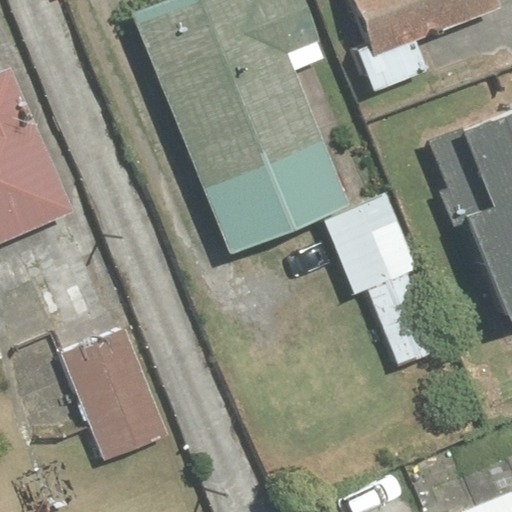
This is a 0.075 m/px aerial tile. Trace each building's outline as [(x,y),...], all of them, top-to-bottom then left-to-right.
[(141,0),(125,7),(221,249),(340,202),(280,50),(309,39),(293,0),(141,0)] [(492,1),(492,0),(348,0),(367,49),(492,1)] [(0,232),(48,213),(0,95),(0,232)] [(511,105),(423,141),(493,314),(511,305),(511,105)] [(386,362),(429,344),(397,269),(406,265),(374,190),(304,219),(337,298),(356,290),(386,362)] [(112,326),(43,354),(86,462),(156,435),(112,326)] [(511,511),(511,481),(436,511),(511,511)]
